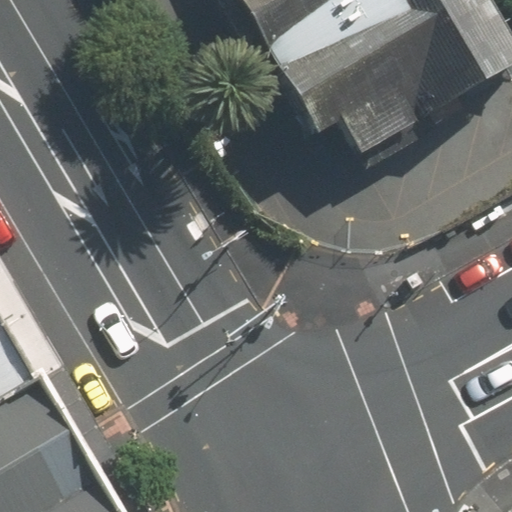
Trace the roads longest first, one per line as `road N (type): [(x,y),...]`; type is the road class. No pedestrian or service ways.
road 1 (secondary): [(0,73),(253,498)]
road 2 (secondary): [(511,352),(253,498)]
